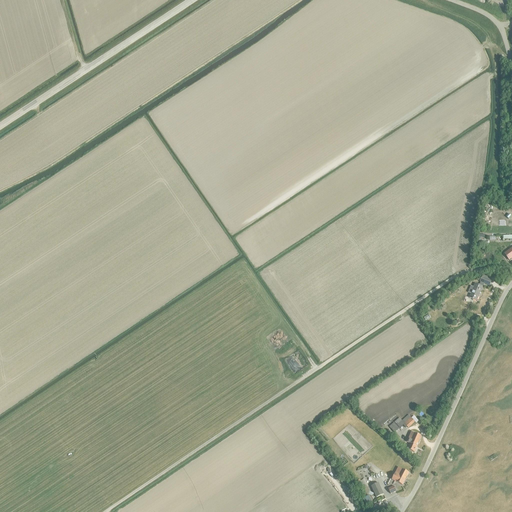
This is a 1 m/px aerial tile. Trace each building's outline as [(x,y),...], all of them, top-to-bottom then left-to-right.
[(480,282),(489,286),(491,281),(482,277),(480,282)] [(468,293),(471,294),(469,298),(477,301),(482,287),(475,284),(473,287),(471,286),(468,293)] [(394,422),(400,428),(403,425),(406,428),(407,427),(408,428),(415,422),(411,418),(408,415),(402,421),(399,418),(394,422)] [(399,429),(394,423),(389,427),(394,433),(399,429)] [(407,442),(410,444),(408,450),(414,453),(421,437),(411,432),(407,442)] [(392,480),(402,485),(409,473),(398,467),(392,480)] [(371,486),(376,498),(383,494),(378,483),(371,486)] [(362,499),(366,505),(372,502),(368,496),(362,499)]
